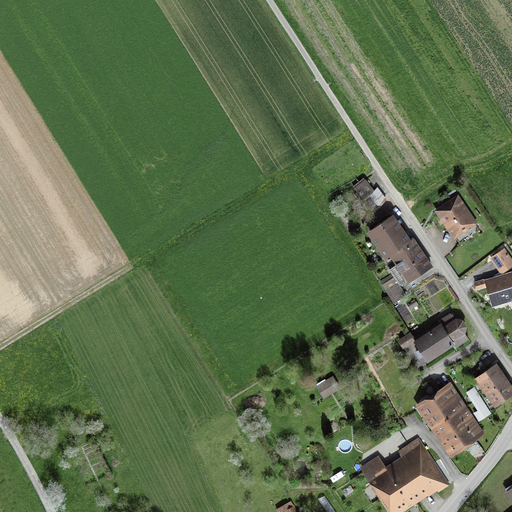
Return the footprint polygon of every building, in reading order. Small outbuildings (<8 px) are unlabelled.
[(374,190),(363,177),(351,186),(372,212),(388,199),(378,186),(374,190)] [(458,196),(438,209),(454,234),(474,221),(458,196)] [(389,255),(408,282),(433,265),(415,237),(409,241),(391,214),(367,229),(385,257),(389,255)] [(511,263),(511,261),(505,251),(493,260),(501,271),(511,263)] [(511,298),(511,274),(488,281),(488,279),(474,282),(476,290),(488,286),(493,304),(511,298)] [(394,303),(406,295),(397,281),(385,289),(394,303)] [(457,300),(458,299),(450,287),(448,288),(457,300)] [(407,305),(410,309),(414,307),(415,310),(418,308),(417,305),(419,304),(416,300),(415,300),(414,299),(411,301),(412,302),(407,305)] [(441,324),(415,341),(420,348),(416,350),(420,357),(424,355),(427,360),(454,344),(455,346),(468,339),(464,333),(466,325),(462,321),(456,320),(451,314),(440,321),(441,324)] [(414,340),(410,334),(400,340),(404,346),(414,340)] [(495,406),(511,394),(511,387),(496,365),(476,378),(495,406)] [(325,395),(337,388),(332,378),(319,385),(325,395)] [(415,404),(450,456),(485,433),(450,381),(415,404)] [(479,421),(491,413),(474,386),(466,392),(477,409),(473,412),(479,421)] [(375,475),(396,507),(435,482),(440,491),(449,485),(419,438),(398,451),(406,462),(396,469),(391,463),(383,468),(377,458),(361,468),(369,479),(375,475)] [(297,511),(291,500),(276,509),(277,511),(297,511)]
